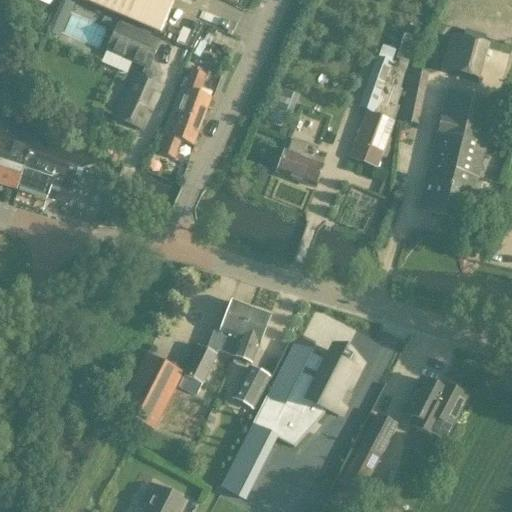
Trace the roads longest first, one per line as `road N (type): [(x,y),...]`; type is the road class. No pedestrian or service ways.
road 1 (tertiary): [(170,248),(511,349)]
road 2 (tertiary): [(170,248),(276,0)]
road 3 (unclassified): [(0,364),(59,242)]
